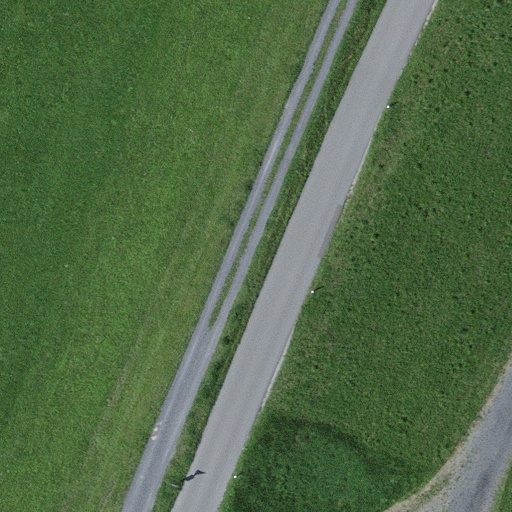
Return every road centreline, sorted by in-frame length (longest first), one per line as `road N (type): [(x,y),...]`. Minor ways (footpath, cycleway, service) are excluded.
road 1 (residential): [(420,0),(201,511)]
road 2 (track): [(352,0),(136,511)]
road 3 (track): [(458,511),(511,387)]
